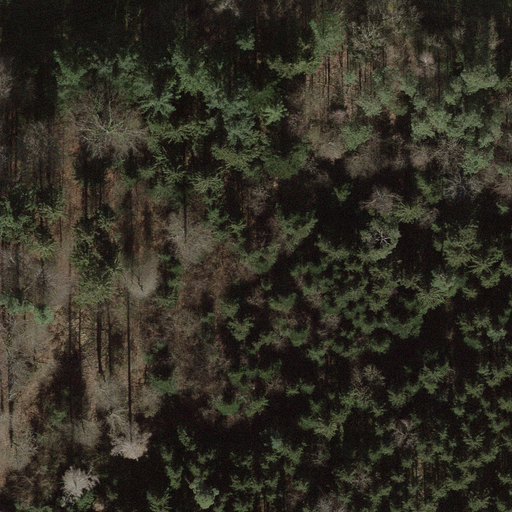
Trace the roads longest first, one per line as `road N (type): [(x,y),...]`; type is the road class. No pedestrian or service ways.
road 1 (track): [(0,51),(198,0)]
road 2 (track): [(366,0),(511,22)]
